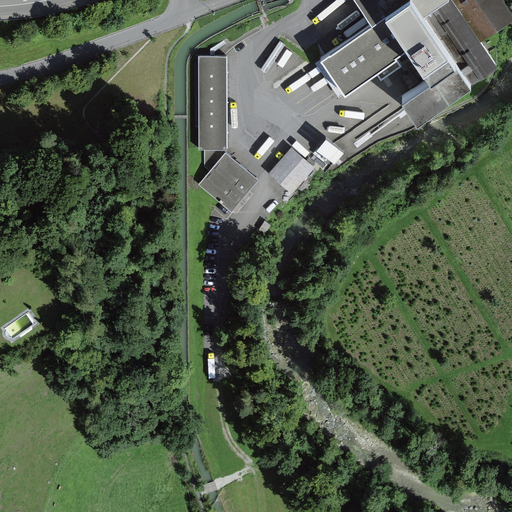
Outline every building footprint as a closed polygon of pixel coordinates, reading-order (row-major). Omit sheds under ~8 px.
[(491,0),(349,0),(350,1),(347,3),(366,30),(379,24),(424,88),(397,108),(413,132),(496,73),(477,48),(510,26),(491,0)] [(230,52),(230,51),(200,51),(199,146),(230,144),(230,52)] [(337,158),(347,147),(328,130),(318,142),(337,158)] [(271,172),(296,190),(317,161),(292,143),(271,172)] [(236,206),(261,177),(230,151),(205,180),(236,206)]
